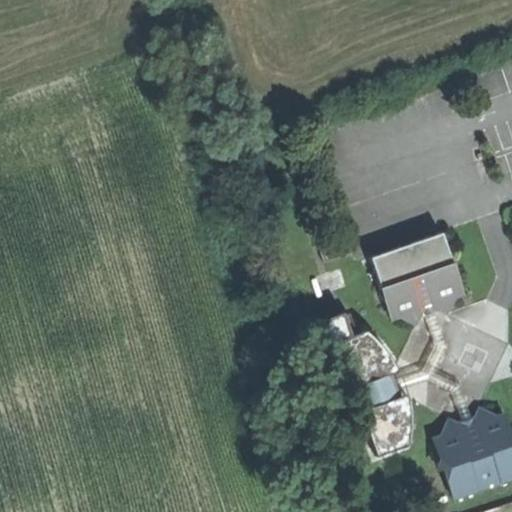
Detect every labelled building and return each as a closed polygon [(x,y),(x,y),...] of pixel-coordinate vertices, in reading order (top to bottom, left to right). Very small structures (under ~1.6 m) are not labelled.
[(442,232),(372,255),(388,305),(458,281),(450,256),(442,232)] [(320,246),(325,260),(351,251),(347,238),(320,246)] [(464,292),(458,281),(388,305),(391,317),(403,314),(416,321),(426,304),(447,312),(456,295),(464,292)] [(366,329),(336,338),(350,381),(357,379),(360,388),(355,397),(364,399),(368,411),(363,413),(375,453),(407,442),(408,415),(399,405),(396,395),(400,394),(395,380),(392,369),(388,370),(385,361),(387,349),(366,329)] [(504,411),(495,415),(478,404),(476,421),(469,424),(464,426),(447,414),(443,433),(435,436),(456,497),(511,477),(511,434),(511,431),(504,411)]
